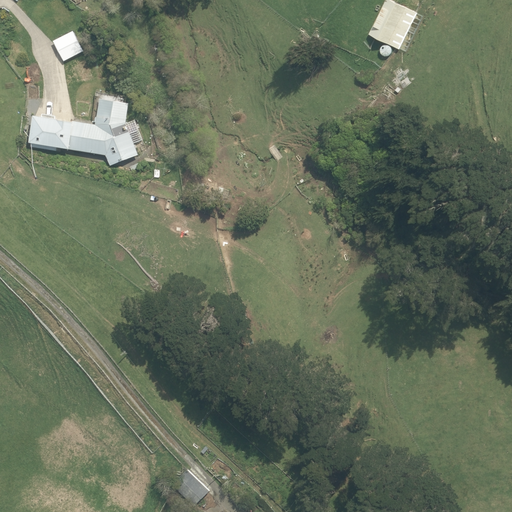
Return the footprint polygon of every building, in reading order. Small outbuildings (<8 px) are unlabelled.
[(419,13),(392,0),(386,0),(370,34),(401,49),(419,13)] [(85,51),(75,30),(55,40),(65,61),(85,51)] [(400,92),(388,83),(382,92),(394,100),(400,92)] [(44,116),(37,115),(32,142),(34,142),(34,147),(58,151),(59,146),(71,148),(71,149),(107,155),(112,165),(140,155),(135,143),(143,140),(139,130),(132,133),(128,123),(131,103),(102,98),(98,117),(97,116),(96,122),(98,122),(97,124),(75,120),(75,121),(57,118),(58,115),(45,113),(44,116)] [(195,505),(211,490),(190,469),(174,484),(195,505)]
